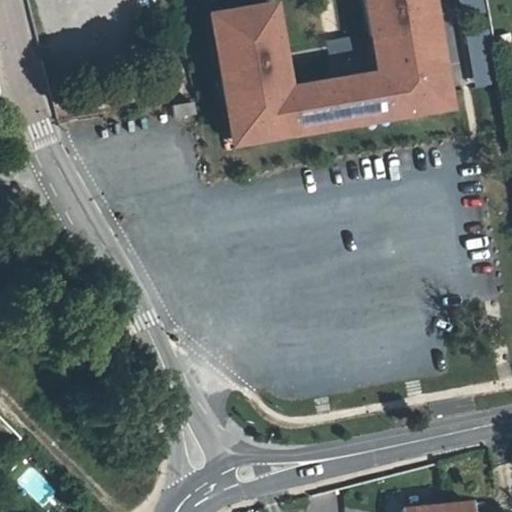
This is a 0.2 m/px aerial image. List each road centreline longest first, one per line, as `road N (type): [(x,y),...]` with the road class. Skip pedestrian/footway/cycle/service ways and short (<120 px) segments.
road 1 (residential): [(213,480),(190,452),(156,352),(44,132),(2,0)]
road 2 (residential): [(213,480),(511,420)]
